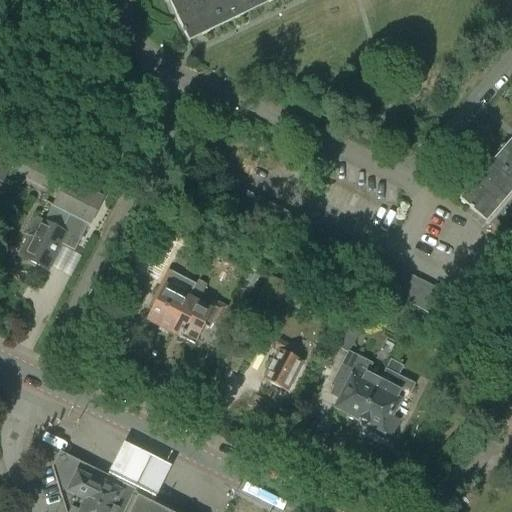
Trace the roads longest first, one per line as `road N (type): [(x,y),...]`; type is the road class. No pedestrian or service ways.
road 1 (residential): [(194,82),(392,172),(417,163),(511,57)]
road 2 (residential): [(38,379),(194,82)]
road 3 (secondary): [(307,511),(38,379)]
road 4 (residential): [(28,511),(11,453),(38,379)]
